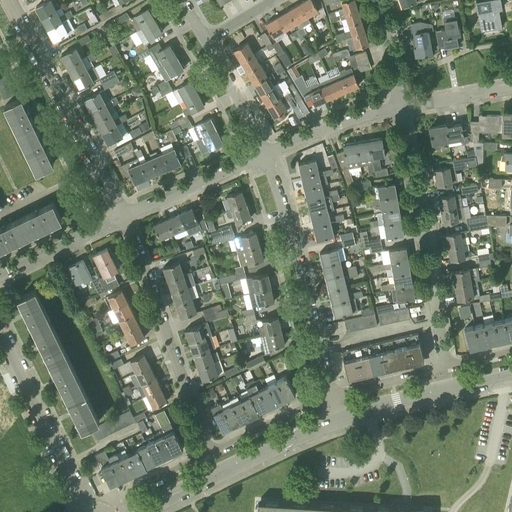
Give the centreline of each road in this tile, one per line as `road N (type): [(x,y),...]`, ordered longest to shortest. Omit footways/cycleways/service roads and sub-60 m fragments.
road 1 (residential): [(446,368),(400,106)]
road 2 (residential): [(330,397),(285,210),(263,154)]
road 3 (residential): [(209,454),(125,216)]
road 4 (residential): [(125,216),(10,0)]
road 5 (tertiary): [(138,509),(336,419)]
road 6 (residential): [(87,510),(0,330)]
road 7 (tertiary): [(336,419),(511,375)]
road 8 (residential): [(125,216),(263,154)]
road 9 (residential): [(263,154),(400,106)]
road 10 (residential): [(0,277),(125,216)]
road 11 (residential): [(330,397),(209,454)]
road 12 (residential): [(263,154),(207,43)]
